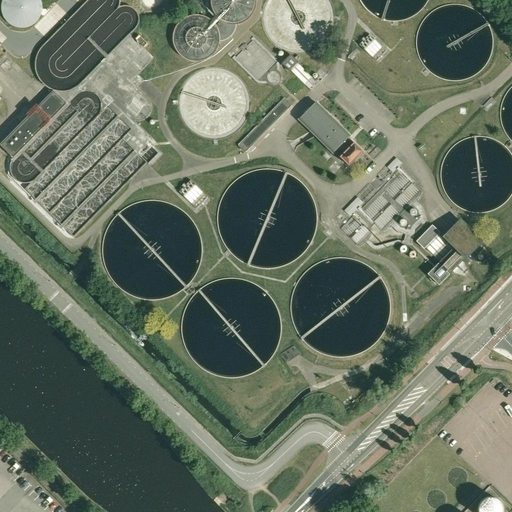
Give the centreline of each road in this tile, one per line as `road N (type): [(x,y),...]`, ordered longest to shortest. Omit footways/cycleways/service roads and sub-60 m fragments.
road 1 (residential): [(0,241),(236,474),(259,475),(309,433),(348,459)]
road 2 (primary): [(348,459),(488,319)]
road 3 (unknown): [(331,78),(400,142),(443,212)]
